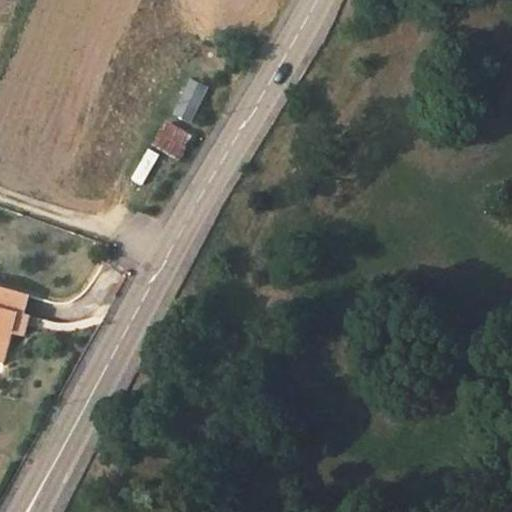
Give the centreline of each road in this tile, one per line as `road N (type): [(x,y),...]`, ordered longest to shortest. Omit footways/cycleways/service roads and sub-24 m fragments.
road 1 (tertiary): [(311,0),(24,511)]
road 2 (track): [(171,252),(0,194)]
